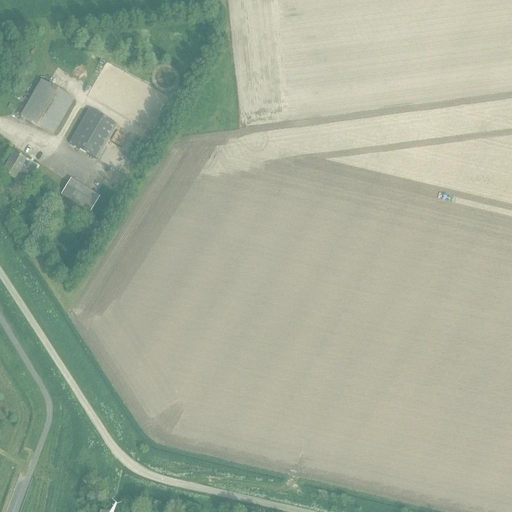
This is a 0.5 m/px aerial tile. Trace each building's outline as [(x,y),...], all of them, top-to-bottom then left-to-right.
[(53,135),(73,99),(40,80),(20,116),(53,135)] [(88,109),(68,143),(97,160),(117,125),(88,109)] [(113,133),(123,139),(127,130),(118,125),(113,133)] [(22,168),(26,161),(13,154),(2,173),(14,180),(17,175),(31,183),(33,180),(30,178),(37,167),(32,163),(27,171),(22,168)] [(92,174),(98,180),(102,175),(95,170),(92,174)] [(71,179),(61,195),(88,212),(98,196),(71,179)]
